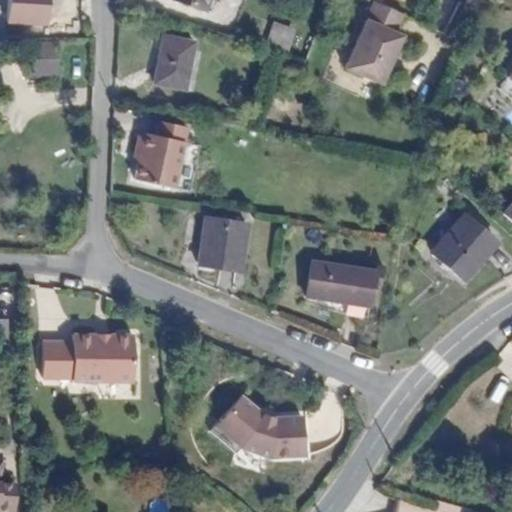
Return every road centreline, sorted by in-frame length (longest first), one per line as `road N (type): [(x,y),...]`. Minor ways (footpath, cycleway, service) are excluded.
road 1 (residential): [(99,0),(92,269),(402,397)]
road 2 (tertiary): [(511,301),(402,397)]
road 3 (tertiary): [(402,397),(326,511)]
